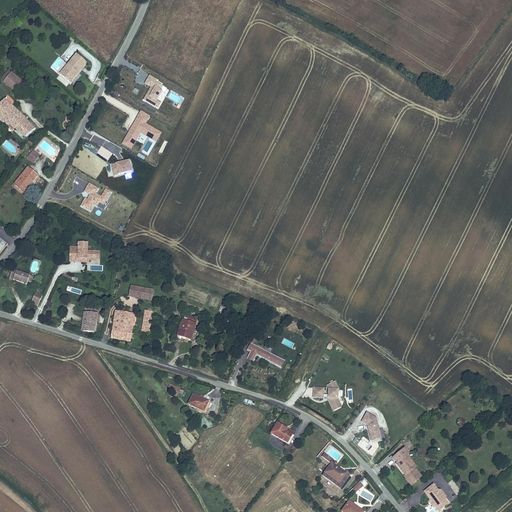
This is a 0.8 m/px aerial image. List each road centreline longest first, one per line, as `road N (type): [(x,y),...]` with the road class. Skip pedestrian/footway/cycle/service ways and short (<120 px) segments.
road 1 (tertiary): [(402,511),(331,430),(291,405),(0,312)]
road 2 (tertiary): [(0,261),(34,219),(146,0)]
road 3 (track): [(208,511),(96,342)]
